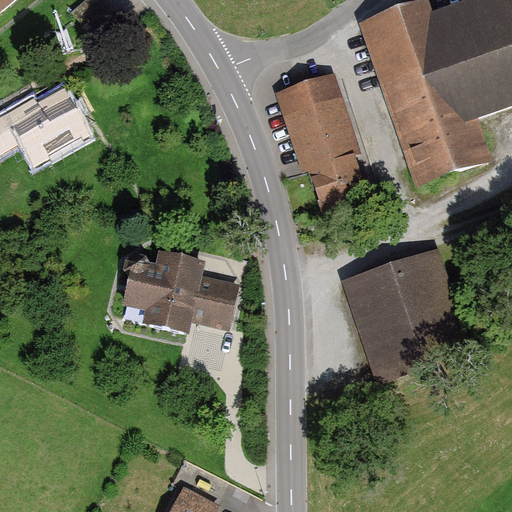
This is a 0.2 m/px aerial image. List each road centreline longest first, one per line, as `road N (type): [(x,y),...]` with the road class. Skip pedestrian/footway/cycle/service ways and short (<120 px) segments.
road 1 (tertiary): [(292,511),(288,294),(275,206),(220,71)]
road 2 (unclassified): [(220,71),(332,28),(366,0)]
